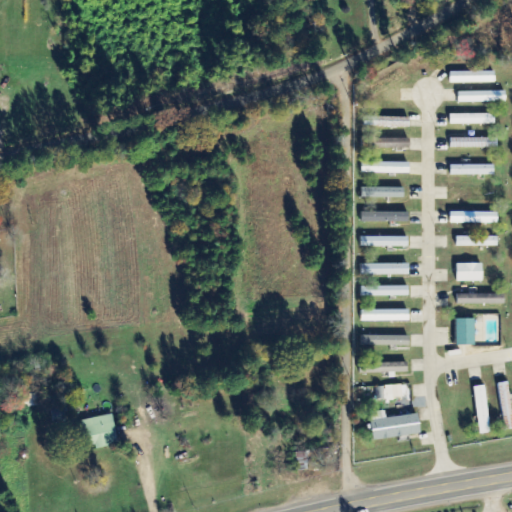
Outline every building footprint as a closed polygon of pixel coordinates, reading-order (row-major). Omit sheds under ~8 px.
[(361,93),(366,101),(408,78),(403,69),(361,93)] [(495,73),(450,73),(449,83),(495,83),(495,73)] [(458,103),(506,102),(506,92),(458,92),(458,103)] [(495,114),(450,115),(450,125),(495,125),(495,114)] [(363,126),(409,129),(410,119),(364,117),(363,126)] [(498,138),(450,139),(450,149),(498,148),(498,138)] [(410,163),(361,163),(361,173),(409,174),(410,163)] [(495,175),(494,165),(450,166),(451,176),(495,175)] [(404,188),(361,188),(361,197),(404,198),(404,188)] [(409,213),(361,212),(361,222),(409,223),(409,213)] [(408,248),(408,238),(360,237),(360,247),(408,248)] [(497,237),(456,237),(456,248),(497,247),(497,237)] [(409,265),(361,264),(360,275),(409,276),(409,265)] [(483,264),(456,264),(457,283),(483,282),(483,264)] [(409,286),(360,287),(360,297),(409,296),(409,286)] [(457,295),(457,305),(505,304),(505,295),(457,295)] [(409,310),(360,311),(361,322),(409,322),(409,310)] [(475,320),(456,320),(457,346),(475,346),(475,320)] [(409,347),(409,337),(361,336),(361,346),(409,347)] [(408,373),(407,363),(379,364),(379,358),(359,359),(360,374),(408,373)] [(499,384),(504,431),(511,429),(511,409),(509,383),(499,384)] [(410,385),(375,387),(375,401),(411,399),(410,385)] [(474,387),(479,435),(490,434),(485,386),(474,387)] [(22,408),(42,406),(41,393),(20,396),(22,408)] [(418,414),(386,419),(385,411),(369,414),(374,442),(421,434),(418,414)] [(84,421),(90,450),(118,445),(112,415),(84,421)] [(296,453),(298,471),(328,468),(326,449),(296,453)]
